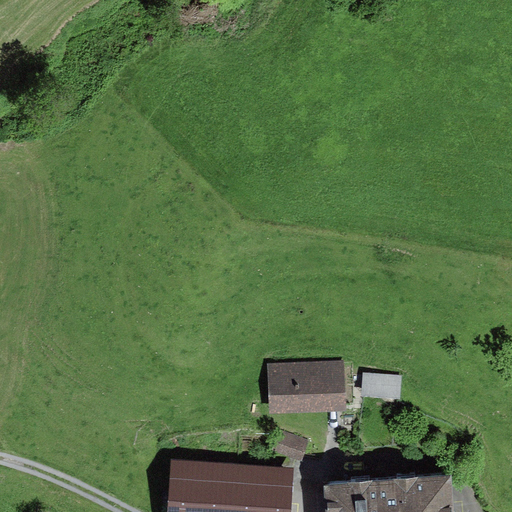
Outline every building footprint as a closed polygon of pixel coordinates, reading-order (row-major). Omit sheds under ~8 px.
[(343,364),(269,367),(270,415),(345,412),(343,364)] [(401,378),(365,374),(363,397),(398,400),(401,378)] [(279,430),(272,450),(301,460),(308,440),(279,430)] [(288,511),(292,471),(171,462),(167,511),(288,511)] [(451,511),(449,477),(326,486),(328,511),(451,511)]
